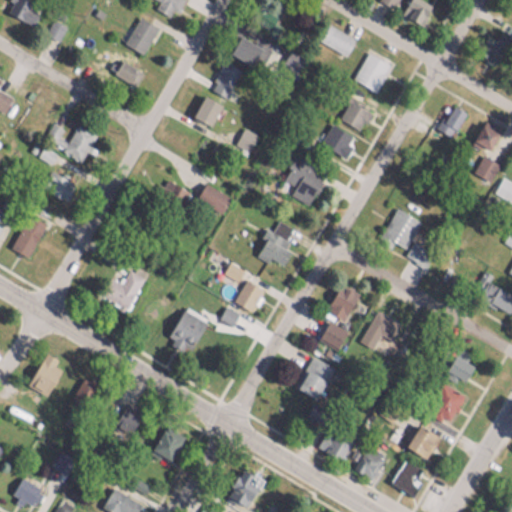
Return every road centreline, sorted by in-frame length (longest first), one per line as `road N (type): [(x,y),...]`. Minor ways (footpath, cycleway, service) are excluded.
road 1 (residential): [(511,360),(335,245),(0,53)]
road 2 (residential): [(173,511),(478,0)]
road 3 (secondary): [(378,511),(0,285)]
road 4 (residential): [(0,375),(217,0)]
road 5 (residential): [(511,111),(318,0)]
road 6 (residential): [(448,511),(511,404)]
